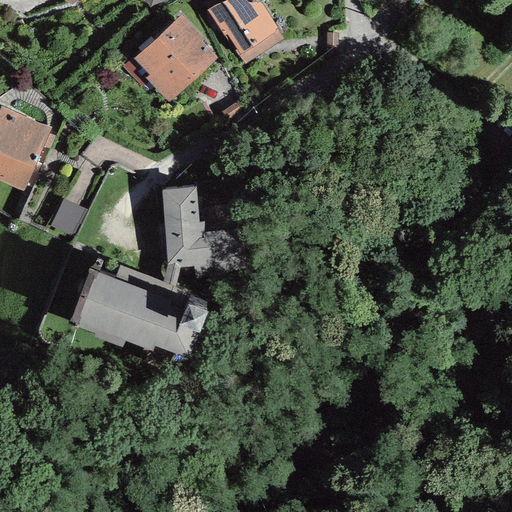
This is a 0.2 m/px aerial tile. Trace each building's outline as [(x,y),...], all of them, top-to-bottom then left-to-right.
[(259,0),(247,0),(217,20),(248,67),(287,40),(259,0)] [(189,26),(140,68),(176,110),(225,68),(189,26)] [(1,120),(0,122),(0,194),(24,205),(52,143),(1,120)] [(247,265),(243,228),(202,232),(197,185),(167,188),(173,261),(167,282),(180,287),(182,265),(199,263),(199,270),(247,265)] [(84,226),(61,216),(49,242),(71,253),(84,226)] [(167,282),(94,254),(72,312),(82,316),(79,326),(121,342),(125,333),(145,341),(138,358),(166,369),(175,346),(191,353),(203,321),(212,300),(190,291),(180,287),(167,282)]
